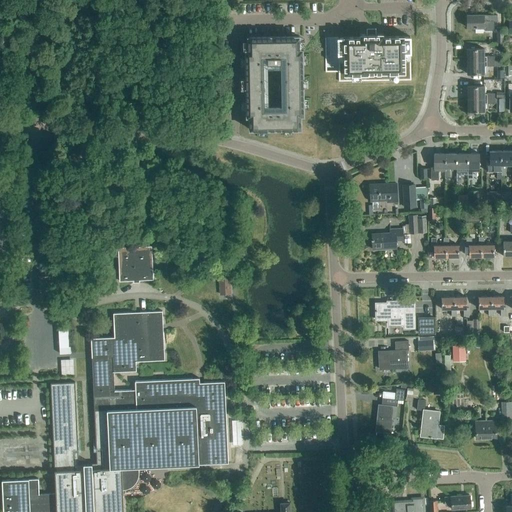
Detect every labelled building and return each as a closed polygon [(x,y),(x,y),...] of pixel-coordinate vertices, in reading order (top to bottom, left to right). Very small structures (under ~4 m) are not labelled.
[(466,15),(467,28),(482,28),(485,30),(491,30),(493,29),(493,21),(497,21),(497,15),(483,15),(466,15)] [(496,28),(496,43),(504,43),(504,28),(496,28)] [(344,38),(338,38),(338,54),(338,70),(339,82),(411,80),(410,53),(410,45),(410,37),(404,37),(393,37),(382,37),(382,34),(375,34),(359,35),(360,37),(344,38)] [(299,41),(265,42),(248,42),(248,51),(245,51),(246,80),(250,80),(250,87),(246,87),(247,117),(249,117),(250,130),(275,129),(283,129),(292,129),(299,129),(301,129),(300,118),(300,116),(302,116),(303,116),(303,101),(303,96),(303,93),(303,86),(302,54),(302,52),(302,51),(302,50),(300,50),(299,43),(299,42),(299,41)] [(467,62),(494,62),(494,57),(483,57),(483,49),(467,49),(467,62)] [(494,62),(467,62),(467,75),(484,74),(484,67),(494,67),(494,62)] [(467,99),(494,99),(494,94),(484,94),(484,86),(467,87),(467,99)] [(494,99),(467,99),(468,112),(484,112),(484,104),(494,104),(494,99)] [(501,176),(501,171),(501,152),(489,152),(489,156),(486,156),(486,172),(496,171),(497,180),(501,180),(501,176)] [(501,152),(501,171),(501,176),(505,176),(505,169),(507,168),(507,166),(511,166),(511,152),(501,152)] [(438,171),(445,171),(445,154),(433,154),(433,168),(430,168),(431,180),(438,180),(438,171)] [(449,168),(456,168),(456,154),(445,154),(445,171),(445,179),(449,179),(449,168)] [(461,172),(467,172),(467,154),(456,154),(456,168),(456,183),(461,183),(461,172)] [(467,154),(467,172),(467,179),(472,179),(472,172),(479,172),(479,154),(467,154)] [(397,202),(396,184),(369,185),(370,201),(386,201),(386,203),(397,202)] [(415,207),(414,185),(403,186),(404,208),(415,207)] [(480,190),(468,190),(468,207),(480,207),(480,190)] [(466,195),(458,195),(458,204),(466,204),(466,195)] [(465,214),(465,222),(479,222),(479,214),(465,214)] [(416,216),(416,215),(409,216),(410,234),(426,233),(426,216),(416,216)] [(372,250),(396,248),(396,241),(403,240),(403,239),(402,229),(389,229),(390,233),(372,234),(372,250)] [(446,245),(444,246),(436,246),(436,238),(431,238),(431,246),(433,246),(433,257),(446,257),(446,245)] [(446,245),(446,257),(459,257),(458,245),(448,245),(448,238),(444,238),(444,246),(446,245)] [(481,245),(479,245),(471,245),(471,238),(466,238),(466,246),(463,246),(464,255),(469,255),(469,257),(481,257),(481,245)] [(481,245),(481,257),(494,257),(493,245),(483,245),(483,238),(479,238),(479,245),(481,245)] [(503,257),(511,256),(511,241),(503,241),(503,257)] [(118,248),(119,281),(133,281),(133,283),(139,282),(139,280),(153,280),(152,246),(118,248)] [(218,279),(219,295),(231,295),(230,278),(218,279)] [(456,316),(456,309),(454,309),(454,297),(441,297),(441,309),(451,309),(451,317),(456,316)] [(454,309),(456,309),(464,309),(464,316),(468,316),(468,308),(466,308),(466,297),(454,297),(454,309)] [(493,316),(493,309),(491,309),(491,297),(478,297),(478,309),(488,309),(488,316),(493,316)] [(491,309),(493,309),(501,308),(501,316),(505,316),(505,308),(503,308),(503,297),(491,297),(491,309)] [(415,329),(415,300),(386,300),(386,302),(374,302),(375,321),(387,321),(387,326),(403,326),(403,329),(415,329)] [(123,511),(122,488),(127,488),(131,486),(134,482),(136,478),(137,473),(136,469),(228,464),(224,383),(199,384),(198,380),(134,383),(135,391),(114,393),(113,374),(135,373),(135,363),(164,362),(161,313),(112,316),(114,339),(95,340),(96,359),(91,359),(97,465),(80,466),(79,466),(75,384),(50,386),(55,495),(39,495),(38,480),(2,482),(3,511),(123,511)] [(435,334),(435,317),(418,317),(418,334),(435,334)] [(63,349),(68,348),(66,330),(57,331),(59,349),(63,349)] [(433,340),(417,341),(418,352),(433,351),(433,340)] [(379,370),(407,368),(406,351),(408,351),(408,341),(395,342),(395,351),(378,352),(379,370)] [(499,352),(498,342),(488,343),(489,353),(492,352),(493,353),(499,352)] [(465,347),(452,347),(452,362),(465,362),(465,347)] [(73,360),(61,360),(62,375),(74,374),(73,360)] [(407,390),(406,397),(418,398),(420,386),(413,385),(412,391),(407,390)] [(433,385),(433,395),(443,395),(442,385),(433,385)] [(396,400),(383,398),(382,406),(379,405),(376,431),(390,433),(392,416),(396,417),(398,400),(404,401),(405,390),(397,389),(396,400)] [(502,421),(511,420),(511,401),(501,402),(502,421)] [(424,410),(423,410),(422,421),(423,421),(422,436),(436,438),(436,437),(442,438),(443,425),(437,425),(439,412),(424,410)] [(476,439),(496,438),(495,421),(475,421),(476,439)] [(470,502),(469,496),(457,496),(451,497),(444,497),(445,505),(451,505),(452,510),(462,509),(470,508),(470,507),(471,507),(471,502),(470,502)] [(423,511),(422,499),(412,499),(412,502),(407,503),(407,505),(403,505),(403,502),(393,503),(393,511),(423,511)] [(429,511),(437,511),(436,501),(429,501),(429,511)] [(290,511),(290,503),(280,504),(280,511),(290,511)]
